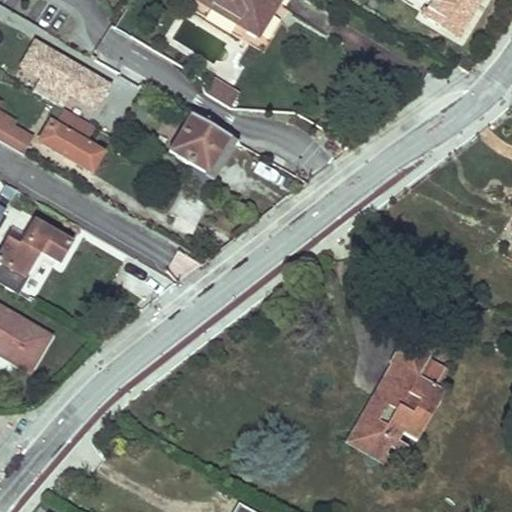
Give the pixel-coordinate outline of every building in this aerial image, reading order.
[(206,0),(202,6),(253,37),(275,0),(206,0)] [(419,0),(430,6),(422,18),(459,39),(481,0),(419,0)] [(106,89),(31,45),(17,70),(37,82),(29,95),(58,112),(67,98),(90,114),(106,89)] [(227,92),(211,82),(202,96),(219,106),(227,92)] [(227,92),(219,106),(227,111),(236,97),(227,92)] [(92,131),(91,131),(60,113),(52,127),(49,125),(38,145),(89,173),(100,154),(84,146),(92,131)] [(0,145),(22,159),(32,142),(10,130),(13,124),(0,116),(0,145)] [(186,116),(163,155),(203,178),(217,157),(222,160),(232,143),(186,116)] [(203,178),(203,179),(208,182),(222,160),(217,157),(203,178)] [(3,242),(0,246),(0,288),(13,296),(24,278),(37,255),(50,262),(56,266),(68,248),(30,225),(21,240),(15,249),(3,242)] [(8,233),(3,242),(15,249),(21,240),(8,233)] [(37,255),(24,278),(30,282),(40,266),(45,269),(50,262),(37,255)] [(0,311),(0,360),(24,375),(46,339),(0,311)] [(370,400),(357,422),(364,425),(352,447),(376,461),(388,440),(396,444),(403,434),(417,441),(442,395),(435,391),(446,371),(428,361),(431,356),(403,341),(388,367),(396,371),(377,404),(370,400)] [(388,367),(370,400),(377,404),(396,371),(388,367)] [(357,422),(345,444),(352,447),(364,425),(357,422)] [(388,440),(376,461),(391,470),(403,449),(396,444),(388,440)]
